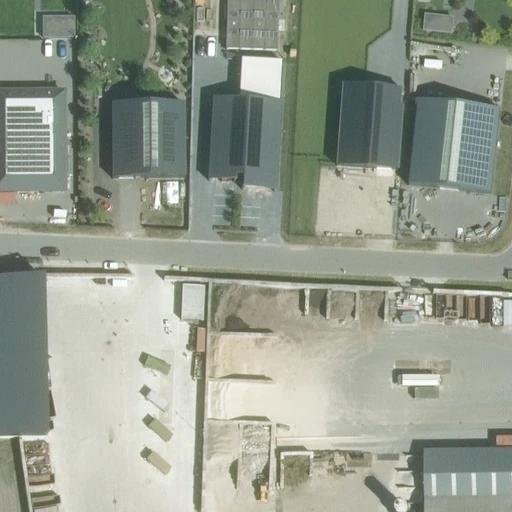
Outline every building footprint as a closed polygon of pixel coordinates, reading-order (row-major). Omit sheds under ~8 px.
[(249,102),(207,102),(212,180),(248,180),(254,181),(255,193),(274,193),(276,74),(248,72),(249,102)] [(0,94),(0,193),(64,194),(63,94),(0,94)] [(342,102),(340,186),(394,186),(399,102),(342,102)] [(500,111),(417,102),(408,186),(491,195),(500,111)] [(184,105),(112,106),(113,181),(184,180),(184,105)] [(202,321),(203,288),(181,287),(180,321),(202,321)] [(511,511),(511,452),(425,454),(425,511),(511,511)]
